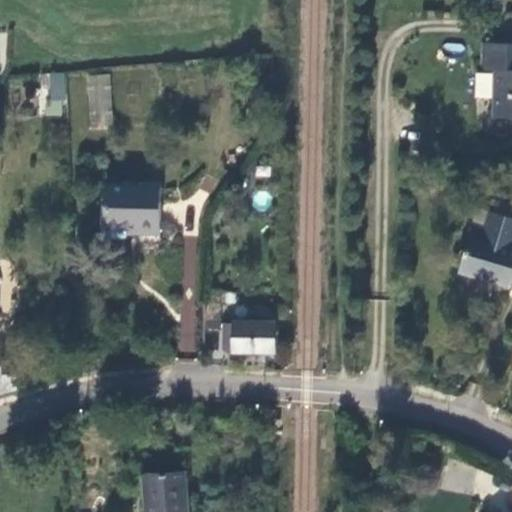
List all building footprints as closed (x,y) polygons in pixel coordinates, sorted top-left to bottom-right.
[(511,47),(479,46),(479,74),(494,74),(493,120),(511,121),(511,47)] [(65,74),(40,73),(38,115),(63,116),(65,74)] [(111,74),(88,74),(88,128),(111,127),(111,74)] [(161,186),(103,187),(104,228),(136,227),(137,234),(162,234),(161,186)] [(511,214),(489,207),(482,227),(471,224),(457,268),(489,278),(497,273),(500,282),(511,286),(511,285),(511,245),(508,244),(509,241),(511,240),(511,214)] [(197,237),(184,237),(180,351),(194,351),(197,237)] [(237,291),(216,292),(216,302),(238,302),(237,291)] [(276,349),(276,320),(237,320),(237,325),(228,325),(228,348),(276,349)] [(0,395),(15,390),(14,370),(0,371),(0,356),(0,395)] [(146,511),(186,511),(185,473),(145,474),(146,511)]
